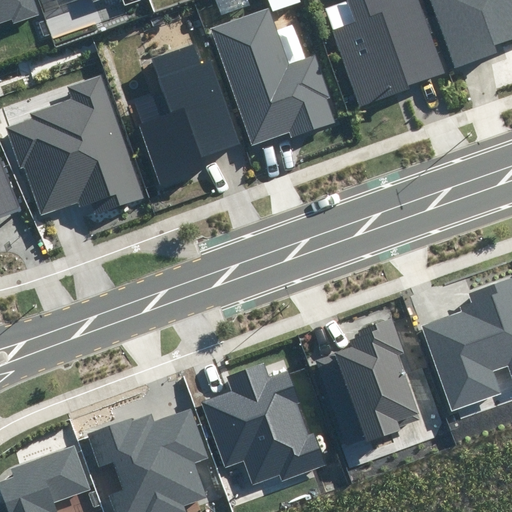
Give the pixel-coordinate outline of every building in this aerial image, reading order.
[(40,13),(35,0),(0,0),(0,21),(12,17),(14,22),(40,13)] [(349,0),(356,19),(331,28),(359,108),(448,77),(420,0),(349,0)] [(511,0),(431,0),(455,67),(499,52),(497,45),(511,39),(511,0)] [(269,10),(212,29),(251,143),(289,131),(291,137),(337,121),(315,54),(287,63),(269,10)] [(169,114),(141,123),(162,184),(206,169),(203,160),(241,146),(211,61),(201,64),(194,46),(151,61),(169,114)] [(32,119),(9,127),(39,216),(77,203),(79,209),(98,203),(101,212),(142,197),(100,77),(69,88),(73,100),(31,114),(32,119)] [(0,220),(21,213),(0,159),(0,220)] [(462,312),(423,326),(453,410),(500,393),(493,372),(508,366),(511,378),(511,280),(470,295),(473,303),(460,307),(462,312)] [(403,352),(391,317),(358,329),(361,336),(350,340),(352,347),(335,353),(367,445),(404,432),(402,425),(421,418),(398,353),(403,352)] [(230,388),(198,399),(223,470),(244,463),(251,485),(279,476),(281,482),(325,466),(314,434),(305,437),(283,373),(269,378),(264,364),(226,377),(230,388)] [(109,495),(114,511),(187,511),(188,511),(186,505),(205,499),(193,466),(209,461),(191,408),(153,421),(151,414),(88,436),(99,466),(113,461),(123,490),(109,495)] [(55,511),(51,501),(86,488),(72,449),(13,470),(15,476),(0,481),(0,486),(6,504),(0,506),(0,511),(55,511)]
